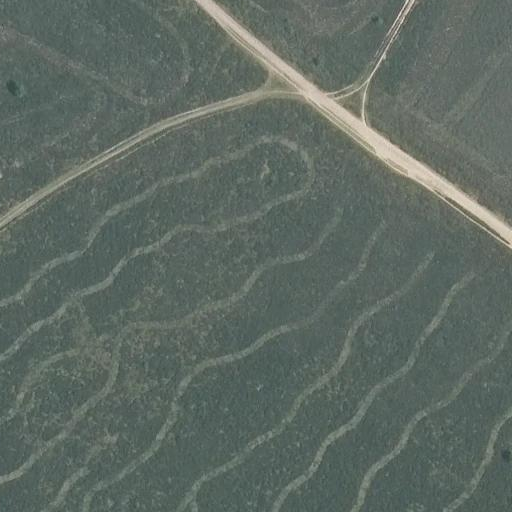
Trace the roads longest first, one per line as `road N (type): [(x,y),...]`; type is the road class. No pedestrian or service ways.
road 1 (track): [(511,233),(200,0)]
road 2 (track): [(0,221),(135,137),(243,98),(291,90),(334,104)]
